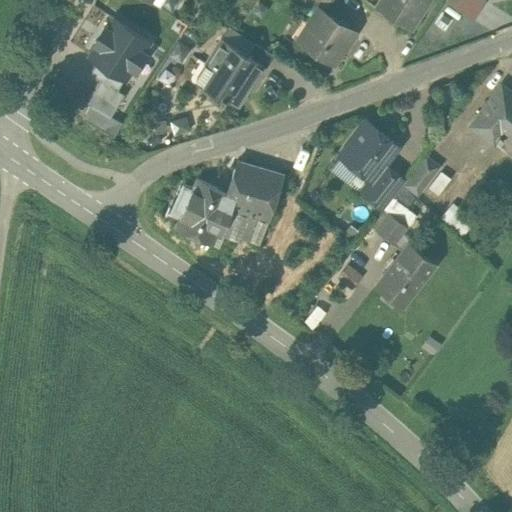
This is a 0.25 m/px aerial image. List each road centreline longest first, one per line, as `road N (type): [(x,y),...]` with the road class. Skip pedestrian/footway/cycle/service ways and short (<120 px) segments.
road 1 (secondary): [(477,511),(257,326),(95,215)]
road 2 (unclassified): [(511,38),(173,156),(95,215)]
road 3 (unclassified): [(12,158),(53,0)]
